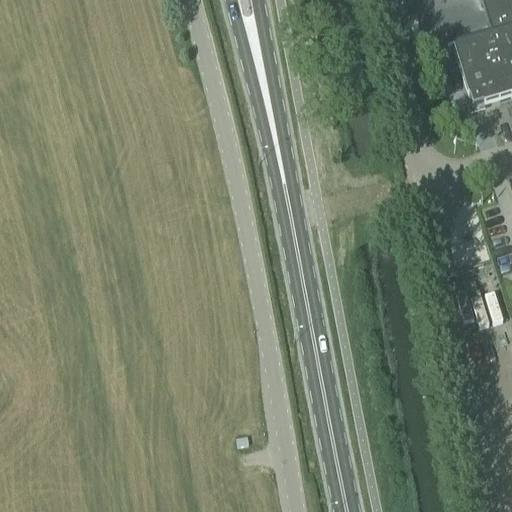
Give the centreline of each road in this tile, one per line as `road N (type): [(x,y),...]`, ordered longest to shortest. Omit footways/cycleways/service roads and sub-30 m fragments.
road 1 (tertiary): [(190,0),(296,511)]
road 2 (primary): [(343,511),(265,100)]
road 3 (unclassified): [(385,0),(419,189),(511,160)]
